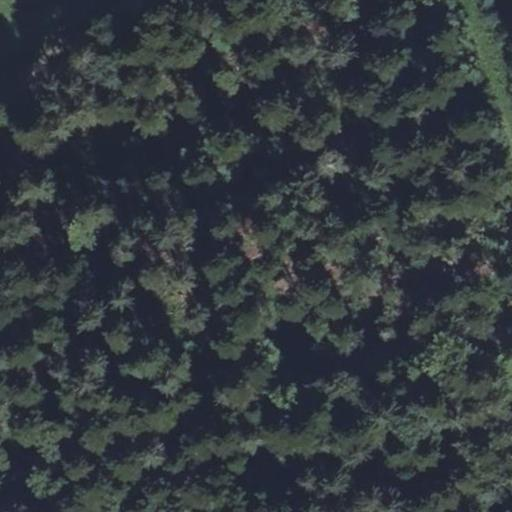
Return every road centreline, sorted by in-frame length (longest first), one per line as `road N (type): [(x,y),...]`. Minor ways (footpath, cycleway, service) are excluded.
road 1 (track): [(438,337),(427,100),(381,30),(111,151),(0,142)]
road 2 (track): [(0,466),(107,445),(438,337),(484,339),(511,355)]
